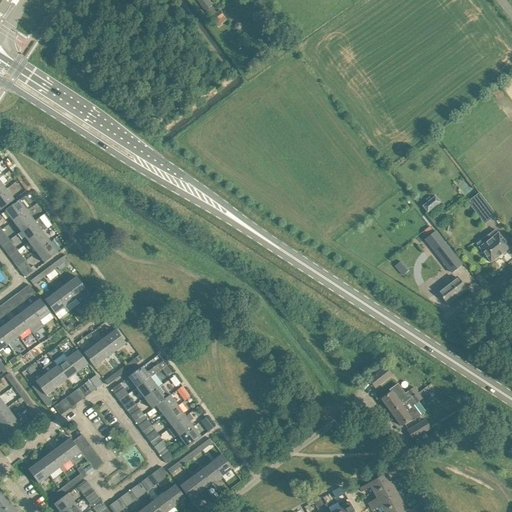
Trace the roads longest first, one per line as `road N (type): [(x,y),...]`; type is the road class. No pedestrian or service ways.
road 1 (secondary): [(511,399),(231,215)]
road 2 (secondary): [(231,215),(0,56)]
road 3 (secondary): [(0,76),(170,186),(231,215)]
road 4 (residential): [(204,511),(364,398),(400,451)]
road 5 (residential): [(75,410),(101,389),(153,460),(110,494),(96,477),(114,462)]
